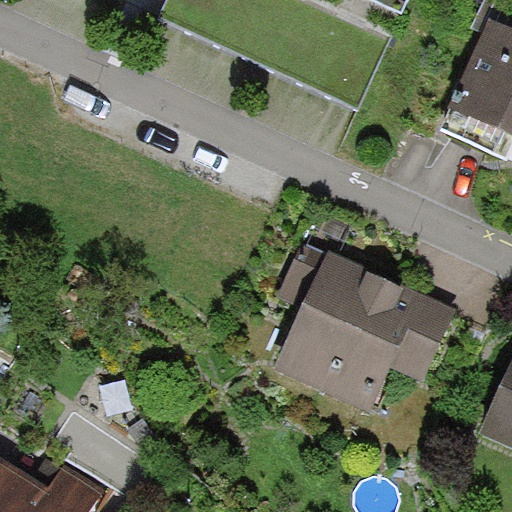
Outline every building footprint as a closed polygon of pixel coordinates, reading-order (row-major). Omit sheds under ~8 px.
[(167,0),(158,20),(355,109),(405,0),(167,0)] [(511,30),(488,20),(438,135),(511,166),(511,30)] [(272,372),(372,415),(390,374),(428,390),(461,314),(305,247),(281,304),(298,312),(272,372)] [(511,364),(479,442),(511,455),(511,364)] [(0,511),(94,511),(104,497),(66,473),(51,497),(0,464),(0,511)]
